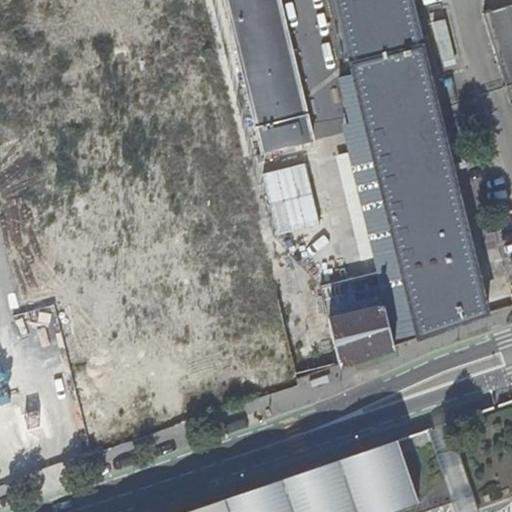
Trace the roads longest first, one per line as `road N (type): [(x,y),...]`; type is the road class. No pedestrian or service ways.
road 1 (secondary): [(511,343),(285,439)]
road 2 (secondary): [(285,439),(511,365)]
road 3 (secondary): [(285,439),(63,511)]
